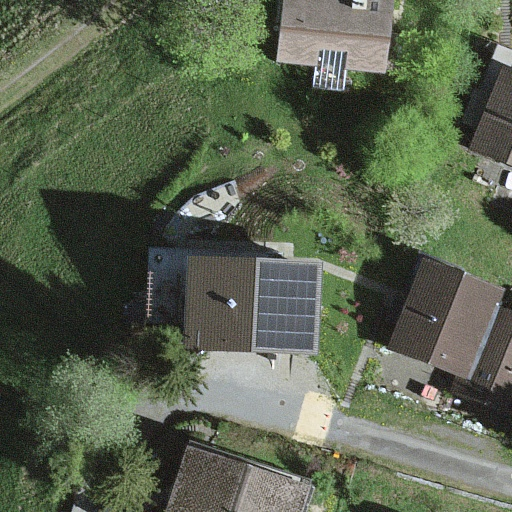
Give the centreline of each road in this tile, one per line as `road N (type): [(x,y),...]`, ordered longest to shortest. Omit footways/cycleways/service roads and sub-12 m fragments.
road 1 (track): [(333,425),(511,482)]
road 2 (track): [(0,100),(126,0)]
